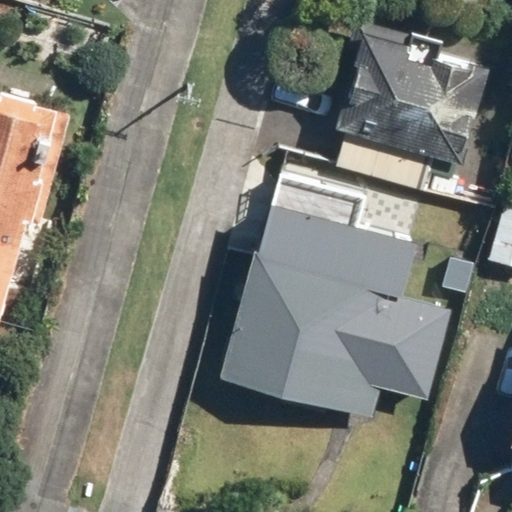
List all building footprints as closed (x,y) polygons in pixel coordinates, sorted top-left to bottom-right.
[(453,161),(459,163),(485,65),(434,51),(437,39),(350,15),(342,45),(350,47),(328,128),(338,130),(332,154),(446,185),(453,161)] [(0,287),(45,109),(0,98),(0,287)] [(511,204),(502,202),(486,259),(511,265),(511,204)] [(245,241),(210,378),(366,417),(406,257),(255,219),(249,242),(245,241)] [(511,381),(497,440),(511,444),(511,381)]
